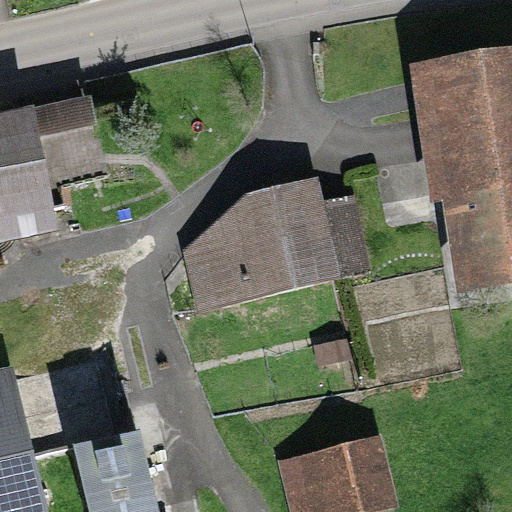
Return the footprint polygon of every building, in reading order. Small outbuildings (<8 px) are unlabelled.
[(511,287),(511,54),(423,65),(450,295),(511,287)] [(87,110),(43,113),(45,131),(88,128),(87,110)] [(0,241),(51,230),(26,112),(0,117),(0,241)] [(321,213),(313,184),(253,201),(202,247),(186,252),(205,319),(229,312),(256,407),(367,376),(339,278),(357,273),(339,208),(321,213)] [(84,286),(0,304),(0,511),(149,511),(132,428),(155,424),(129,301),(89,309),(84,286)] [(379,438),(280,469),(292,511),(372,511),(400,503),(379,438)]
